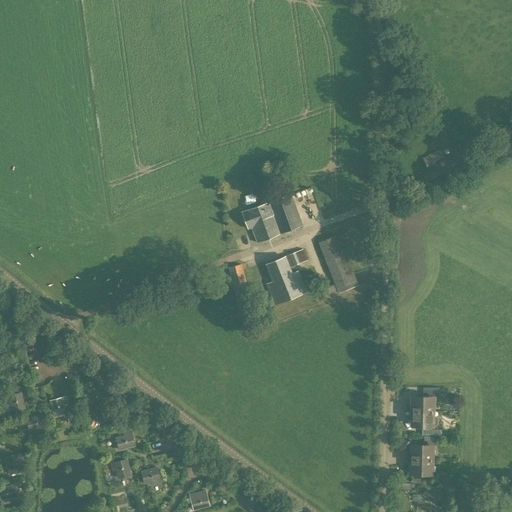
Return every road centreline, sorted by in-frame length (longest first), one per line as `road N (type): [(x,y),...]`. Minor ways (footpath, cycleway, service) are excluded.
road 1 (unclassified): [(381,511),(383,62),(368,0)]
road 2 (tertiary): [(315,511),(0,276)]
road 3 (unknown): [(68,327),(382,217)]
